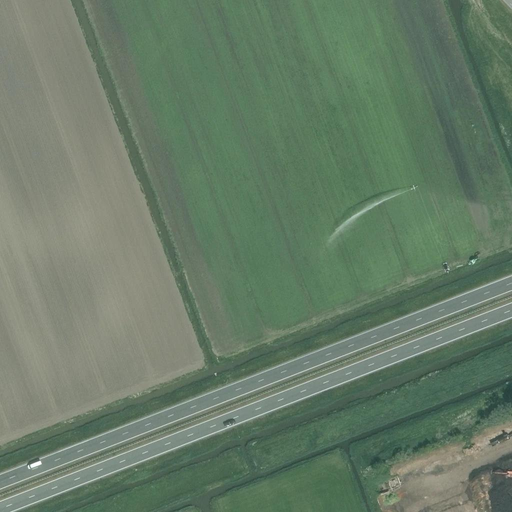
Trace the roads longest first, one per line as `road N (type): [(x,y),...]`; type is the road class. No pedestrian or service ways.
road 1 (trunk): [(511,283),(0,482)]
road 2 (trunk): [(0,509),(511,310)]
